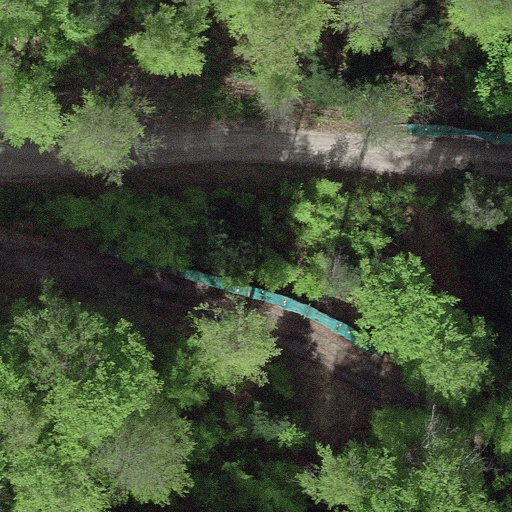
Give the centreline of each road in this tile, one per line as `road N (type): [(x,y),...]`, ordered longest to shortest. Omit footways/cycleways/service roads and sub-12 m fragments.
road 1 (track): [(511,465),(414,386),(0,241)]
road 2 (track): [(511,154),(193,135),(0,154)]
